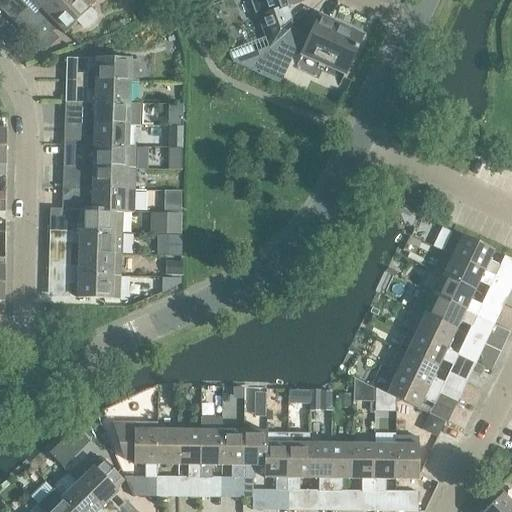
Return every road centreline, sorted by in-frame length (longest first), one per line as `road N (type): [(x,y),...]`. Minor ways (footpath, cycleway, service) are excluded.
road 1 (residential): [(42,375),(263,273),(325,210),(359,138)]
road 2 (residential): [(0,67),(20,97),(25,123),(23,331)]
road 3 (residential): [(511,209),(359,138)]
road 4 (residential): [(443,511),(511,379)]
road 5 (residential): [(359,138),(412,28)]
